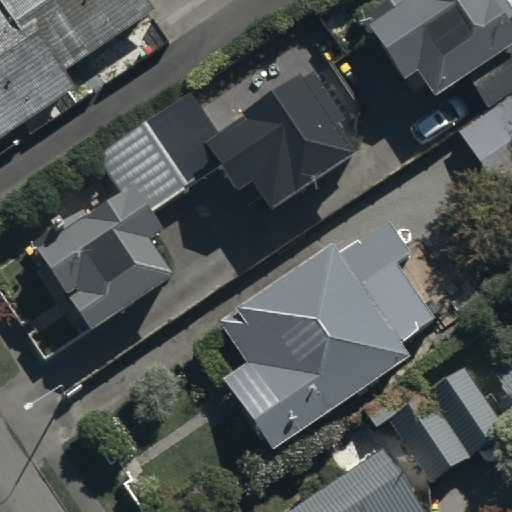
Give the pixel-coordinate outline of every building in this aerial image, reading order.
[(0,0),(0,161),(78,110),(64,88),(97,67),(110,87),(165,50),(132,0),(0,0)] [(382,27),(360,40),(402,111),(420,101),(434,125),(511,80),(511,60),(477,0),(443,0),(424,11),(417,0),(399,0),(374,15),(382,27)] [(34,279),(91,360),(174,302),(151,270),(164,262),(145,235),(216,186),(234,213),(253,200),(272,228),(343,178),(292,105),(222,154),(190,106),(98,170),(129,215),(95,239),(86,225),(35,260),(44,272),(34,279)] [(511,109),(459,147),(502,208),(511,201),(511,109)] [(330,253),(221,327),(247,366),(224,381),(274,456),(409,366),(397,347),(433,323),(396,268),(409,259),(388,227),(336,262),(330,253)] [(511,382),(497,393),(511,414),(511,382)] [(465,383),(425,411),(411,390),(362,422),(376,443),(390,434),(432,498),(508,445),(465,383)] [(415,511),(382,463),(311,511),(415,511)]
